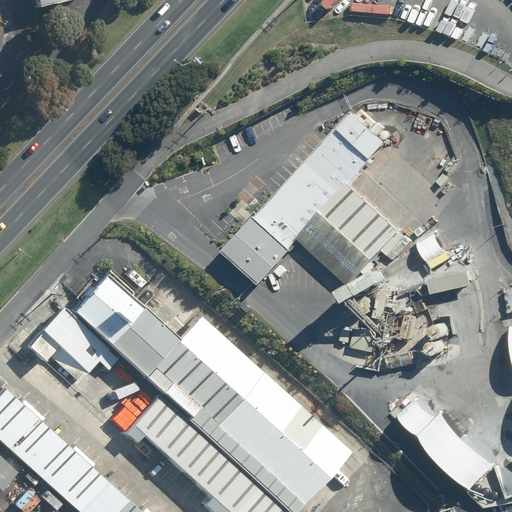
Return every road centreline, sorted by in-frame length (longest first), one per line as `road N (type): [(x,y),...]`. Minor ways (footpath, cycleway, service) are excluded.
road 1 (primary): [(228,0),(0,238)]
road 2 (unknown): [(325,374),(432,369),(473,348),(487,317),(487,246),(511,266)]
road 3 (residential): [(0,329),(172,129)]
road 4 (primary): [(0,189),(179,0)]
road 5 (unknown): [(138,204),(325,374)]
road 6 (unknown): [(0,356),(184,511)]
road 7 (unknown): [(325,374),(484,511)]
